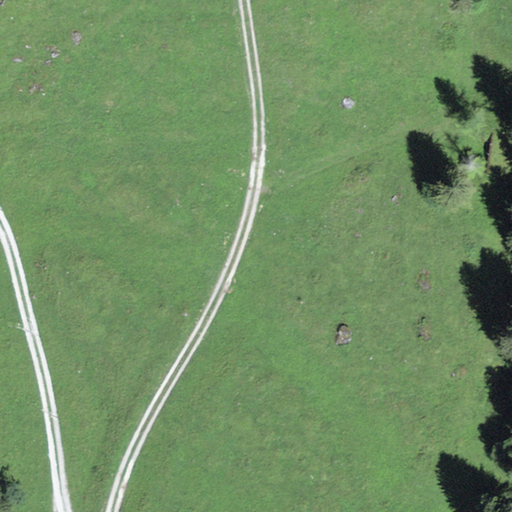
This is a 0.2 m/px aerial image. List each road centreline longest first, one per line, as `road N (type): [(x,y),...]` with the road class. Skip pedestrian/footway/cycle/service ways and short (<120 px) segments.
road 1 (track): [(245,0),(259,137),(254,197),(211,314),(137,440),(111,511)]
road 2 (track): [(64,511),(44,379),(0,224)]
